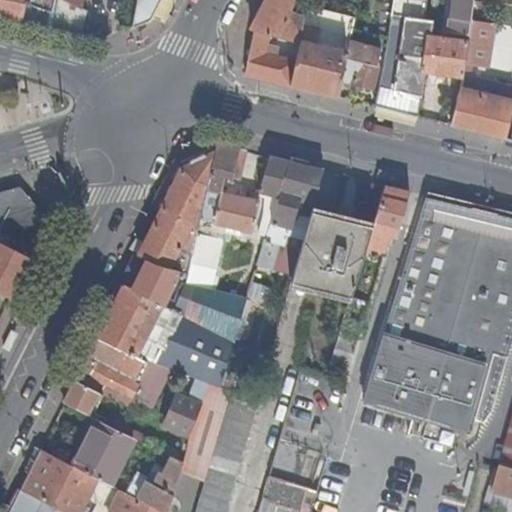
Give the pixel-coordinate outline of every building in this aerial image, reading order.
[(0,0),(0,14),(16,18),(52,27),(57,0),(0,0)] [(57,0),(52,27),(82,34),(86,11),(83,10),(84,0),(57,0)] [(161,0),(137,0),(132,27),(153,18),(161,0)] [(295,0),(267,0),(251,32),(254,33),(269,37),(298,44),(299,42),(301,28),(303,21),(287,18),(295,0)] [(375,40),(387,41),(390,15),(392,3),(381,0),(380,12),(379,12),(375,40)] [(392,0),(392,3),(390,15),(404,17),(394,90),(421,97),(425,73),(420,72),(426,35),(430,36),(432,20),(423,19),(425,0),(392,0)] [(450,0),(446,29),(468,33),(473,2),(473,0),(450,0)] [(486,4),(473,2),(468,33),(467,41),(464,63),(486,66),(488,46),(480,44),(486,4)] [(301,28),(351,38),(355,18),(306,6),(303,21),(301,28)] [(267,46),(269,37),(254,33),(245,75),(290,86),(295,62),(275,57),(277,49),(267,46)] [(425,73),(462,79),(463,69),(464,63),(467,41),(430,36),(426,35),(420,72),(425,73)] [(275,57),(295,62),(298,44),(269,37),(267,46),(277,49),(275,57)] [(348,54),(299,42),(298,44),(295,62),(290,86),(339,98),(342,81),(348,54)] [(380,51),(350,43),(348,54),(342,81),(372,89),(380,51)] [(466,90),(468,80),(469,70),(463,69),(462,79),(460,89),(466,90)] [(478,82),(468,80),(466,90),(460,89),(450,126),(473,131),(505,139),(511,111),(511,101),(509,100),(511,90),(483,84),(481,94),(476,92),(478,82)] [(394,90),(380,87),(375,107),(418,118),(421,97),(394,90)] [(233,179),(239,150),(217,145),(215,153),(198,231),(229,238),(231,232),(232,227),(237,229),(252,232),(260,202),(223,192),(226,178),(233,179)] [(215,153),(183,168),(138,257),(157,265),(173,269),(177,251),(193,254),(198,231),(215,153)] [(259,231),(267,234),(271,221),(272,215),(288,163),(269,158),(260,192),(266,193),(263,214),(259,231)] [(323,171),(288,163),(272,215),(271,221),(267,234),(260,255),(275,259),(280,246),(284,247),(295,210),(301,212),(304,203),(313,206),(323,171)] [(390,235),(395,237),(397,230),(409,193),(384,186),(371,231),(366,246),(384,252),(390,235)] [(20,188),(0,193),(0,242),(31,258),(49,222),(20,188)] [(364,400),(410,413),(424,417),(418,440),(447,448),(451,436),(453,429),(457,431),(455,438),(460,439),(462,432),(468,433),(472,417),(482,420),(492,412),(511,340),(511,218),(426,197),(364,400)] [(371,231),(311,212),(291,283),(349,300),(366,246),(371,231)] [(0,293),(10,299),(31,258),(0,242),(0,293)] [(275,259),(260,255),(258,265),(272,269),(275,259)] [(178,278),(187,280),(188,273),(173,269),(157,265),(138,257),(124,285),(164,305),(170,293),(178,278)] [(162,350),(155,363),(160,365),(197,378),(207,382),(221,387),(235,340),(172,309),(164,305),(124,285),(97,337),(135,356),(144,339),(160,348),(160,349),(162,350)] [(185,285),(178,297),(172,309),(235,340),(247,299),(185,285)] [(172,309),(178,297),(170,293),(164,305),(172,309)] [(357,340),(339,334),(330,362),(348,367),(357,340)] [(156,374),(160,365),(155,363),(135,356),(97,337),(64,403),(88,415),(99,393),(99,391),(104,383),(90,376),(97,364),(135,382),(142,368),(156,374)] [(144,339),(135,356),(155,363),(162,350),(160,349),(160,348),(144,339)] [(90,376),(104,383),(133,398),(140,385),(135,382),(97,364),(90,376)] [(163,429),(190,439),(207,382),(197,378),(190,394),(185,391),(183,396),(178,394),(163,429)] [(190,439),(212,447),(229,390),(221,387),(207,382),(190,439)] [(224,511),(257,400),(229,390),(212,447),(193,511),(224,511)] [(110,485),(134,438),(118,429),(98,419),(73,467),(80,470),(110,485)] [(511,422),(508,435),(499,470),(511,473),(511,422)] [(121,423),(118,429),(134,438),(137,432),(121,423)] [(69,491),(80,470),(73,467),(41,450),(30,471),(69,491)] [(145,463),(153,467),(163,471),(169,459),(152,450),(145,463)] [(168,511),(183,465),(169,459),(163,471),(153,467),(146,482),(135,476),(127,494),(160,511),(168,511)] [(492,495),(511,500),(511,473),(499,470),(492,495)] [(60,510),(69,491),(30,471),(20,490),(60,510)] [(309,511),(315,491),(268,478),(258,511),(309,511)] [(62,511),(60,510),(20,490),(9,511),(62,511)] [(160,511),(127,494),(122,492),(112,511),(160,511)]
